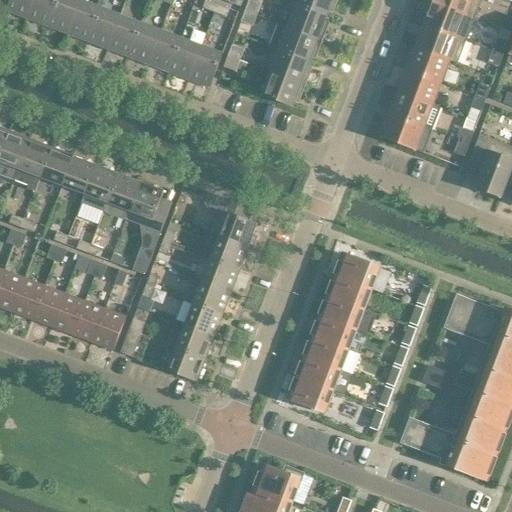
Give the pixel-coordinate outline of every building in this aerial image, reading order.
[(35,0),(11,0),(7,11),(28,19),(35,0)] [(58,0),(35,0),(28,19),(48,27),(58,0)] [(58,0),(48,27),(68,34),(81,0),(79,0),(58,0)] [(101,8),(81,0),(68,34),(89,42),(101,8)] [(215,13),(218,4),(206,0),(203,9),(215,13)] [(250,0),(250,1),(246,11),(257,16),(263,0),(250,0)] [(298,0),(296,5),(327,16),(330,8),(335,10),(338,0),(298,0)] [(434,0),(434,3),(476,19),(482,0),(434,0)] [(476,19),(434,3),(425,25),(467,41),(476,19)] [(218,4),(215,13),(227,18),(230,9),(218,4)] [(324,26),(327,16),(296,5),(288,27),(319,39),(323,41),(328,28),(324,26)] [(89,42),(109,50),(121,16),(101,8),(89,42)] [(257,16),(246,11),(242,22),(253,27),(257,16)] [(511,32),(511,31),(511,17),(507,15),(502,28),(511,32)] [(109,50),(129,57),(142,23),(121,16),(109,50)] [(129,57),(149,65),(162,31),(142,23),(129,57)] [(313,52),(318,54),(323,41),(288,27),(278,24),(270,46),(279,50),(310,61),(313,52)] [(417,48),(450,60),(449,61),(458,64),(467,41),(425,25),(417,48)] [(149,65),(169,72),(182,39),(162,31),(149,65)] [(503,55),(508,41),(498,37),(493,51),(503,55)] [(169,72),(190,80),(202,46),(182,39),(169,72)] [(190,80),(210,88),(223,54),(202,46),(190,80)] [(229,56),(240,61),(244,50),(233,46),(229,56)] [(441,82),(449,61),(450,60),(417,48),(408,70),(441,82)] [(279,50),(271,72),(306,86),(312,71),(307,70),(310,61),(279,50)] [(493,51),(489,62),(499,66),(503,55),(493,51)] [(240,61),(229,56),(225,67),(236,71),(240,61)] [(441,82),(408,70),(400,92),(433,105),(433,103),(441,82)] [(301,100),(306,86),(271,72),(262,95),(293,107),(296,98),(301,100)] [(486,100),(491,87),(481,84),(476,96),(486,100)] [(433,131),(433,130),(442,107),(433,103),(433,105),(400,92),(391,115),(433,131)] [(476,96),(471,107),(482,111),(486,100),(476,96)] [(471,107),(468,118),(478,121),(482,111),(471,107)] [(433,131),(391,115),(382,138),(424,154),(433,131)] [(468,118),(464,128),(474,132),(478,121),(468,118)] [(469,145),(474,132),(464,128),(459,141),(469,145)] [(0,149),(0,173),(14,179),(30,139),(7,131),(0,149)] [(511,164),(511,146),(480,134),(469,164),(484,169),(476,189),(500,198),(508,178),(507,178),(511,164)] [(35,192),(41,177),(52,148),(30,139),(14,179),(30,185),(29,189),(35,192)] [(459,141),(454,152),(465,156),(469,145),(459,141)] [(52,148),(41,177),(63,185),(74,156),(52,148)] [(63,185),(86,194),(97,165),(74,156),(63,185)] [(119,173),(97,165),(82,203),(105,212),(108,202),(119,173)] [(108,202),(131,211),(142,182),(119,173),(108,202)] [(165,191),(142,182),(131,211),(144,216),(141,223),(162,232),(173,204),(162,199),(165,191)] [(183,194),(198,200),(201,192),(186,186),(183,194)] [(225,223),(220,236),(249,247),(258,224),(249,220),(253,209),(225,199),(217,220),(225,223)] [(20,204),(17,214),(39,221),(42,211),(20,204)] [(22,228),(25,219),(13,215),(10,223),(22,228)] [(25,219),(22,228),(33,232),(37,224),(25,219)] [(111,244),(113,224),(88,220),(85,241),(111,244)] [(164,241),(172,244),(173,244),(177,232),(168,229),(164,241)] [(15,246),(20,233),(12,230),(7,243),(15,246)] [(55,240),(66,245),(70,236),(58,232),(55,240)] [(20,233),(15,246),(22,249),(27,236),(20,233)] [(249,247),(220,236),(212,258),(240,269),(249,247)] [(89,253),(92,245),(81,241),(77,249),(89,253)] [(172,244),(164,241),(159,252),(168,256),(173,244),(172,244)] [(92,245),(89,253),(101,258),(104,249),(92,245)] [(55,261),(60,248),(53,246),(48,258),(55,261)] [(60,248),(55,261),(63,264),(67,251),(60,248)] [(152,257),(143,253),(135,274),(142,277),(145,275),(152,257)] [(114,254),(111,261),(122,266),(125,258),(114,254)] [(335,275),(372,289),(380,268),(343,254),(335,275)] [(232,292),(240,269),(212,258),(203,281),(232,292)] [(96,277),(101,264),(93,261),(88,274),(96,277)] [(101,264),(96,277),(103,280),(108,266),(101,264)] [(123,287),(128,274),(120,271),(116,284),(123,287)] [(0,285),(0,307),(12,312),(25,279),(5,272),(0,285)] [(151,274),(147,285),(155,289),(160,277),(151,274)] [(327,295),(364,309),(372,289),(335,275),(327,295)] [(12,312),(33,320),(46,287),(25,279),(12,312)] [(232,292),(203,281),(195,303),(224,314),(232,292)] [(151,301),(155,289),(147,285),(142,297),(151,301)] [(431,288),(424,286),(419,300),(426,302),(431,288)] [(33,320),(53,328),(66,295),(46,287),(33,320)] [(53,328),(73,336),(86,302),(66,295),(53,328)] [(319,315),(357,330),(364,309),(327,295),(319,315)] [(458,436),(410,418),(401,441),(448,459),(446,463),(488,479),(511,416),(511,311),(505,309),(503,313),(456,295),(444,328),(492,346),(458,436)] [(151,301),(142,297),(138,307),(150,312),(154,302),(151,301)] [(376,323),(385,302),(373,297),(364,318),(376,323)] [(73,336),(94,343),(106,310),(86,302),(73,336)] [(195,303),(186,326),(215,337),(224,314),(195,303)] [(423,308),(417,306),(411,320),(418,322),(423,308)] [(127,318),(106,310),(94,343),(115,351),(127,318)] [(312,336),(349,350),(357,330),(319,315),(312,336)] [(130,330),(142,335),(146,324),(134,319),(130,330)] [(215,337),(186,326),(178,348),(207,359),(215,337)] [(416,329),(409,326),(404,340),(410,343),(416,329)] [(142,335),(130,330),(121,354),(133,358),(142,335)] [(304,356),(342,370),(349,350),(312,336),(304,356)] [(408,349),(401,346),(396,360),(403,363),(408,349)] [(178,348),(177,349),(169,372),(198,383),(207,359),(178,348)] [(296,376),(334,390),(342,370),(304,356),(296,376)] [(429,366),(426,374),(454,384),(460,369),(451,365),(448,373),(429,366)] [(400,369),(394,367),(388,381),(395,383),(400,369)] [(454,384),(426,374),(424,381),(442,388),(440,396),(449,399),(454,384)] [(334,390),(296,376),(288,397),(326,411),(334,390)] [(393,389),(386,387),(381,401),(387,403),(393,389)] [(383,416),(376,413),(371,427),(377,429),(383,416)] [(254,487),(293,502),(304,473),(286,466),(284,473),(263,465),(254,487)] [(245,507),(259,511),(289,511),(293,502),(254,487),(251,495),(250,495),(245,507)] [(346,511),(351,501),(344,498),(339,511),(338,511),(346,511)]
